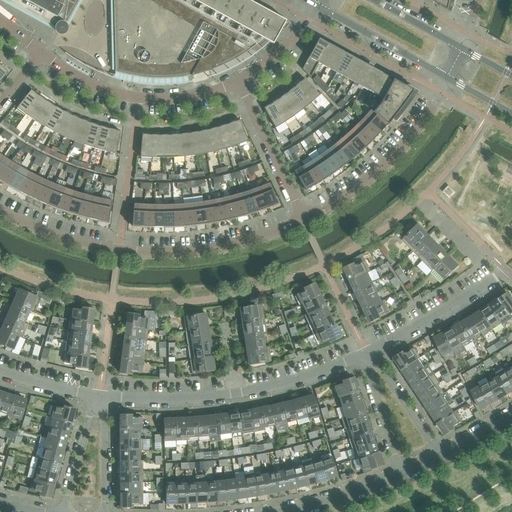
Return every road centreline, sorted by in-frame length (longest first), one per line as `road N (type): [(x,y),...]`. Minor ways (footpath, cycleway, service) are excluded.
road 1 (residential): [(41,52),(89,83),(137,97),(191,95),(236,80)]
road 2 (residential): [(302,216),(379,166),(448,75)]
road 3 (residential): [(117,248),(213,246),(302,216)]
road 4 (residential): [(365,353),(511,274)]
road 5 (tertiary): [(312,3),(448,75)]
road 6 (residential): [(302,216),(236,80)]
road 7 (residential): [(99,396),(237,392)]
road 8 (residential): [(270,511),(400,473)]
road 9 (residential): [(237,392),(365,353)]
road 10 (residential): [(441,454),(365,353)]
road 11 (residential): [(365,353),(400,473)]
road 12 (residential): [(117,248),(52,233),(0,209)]
road 13 (residential): [(99,396),(61,511)]
